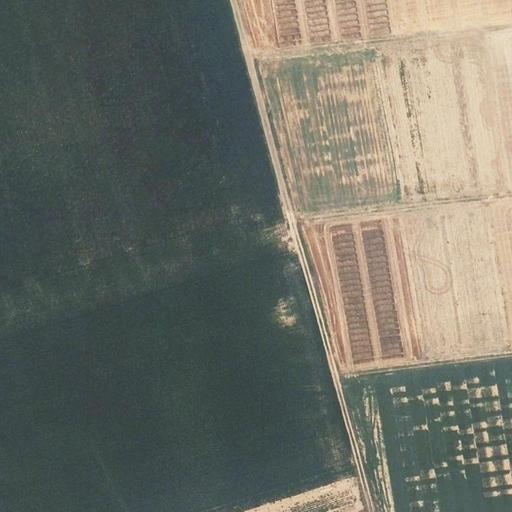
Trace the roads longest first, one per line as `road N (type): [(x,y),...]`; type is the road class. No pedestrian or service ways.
road 1 (track): [(249,57),(372,511)]
road 2 (track): [(233,0),(249,57),(511,27)]
